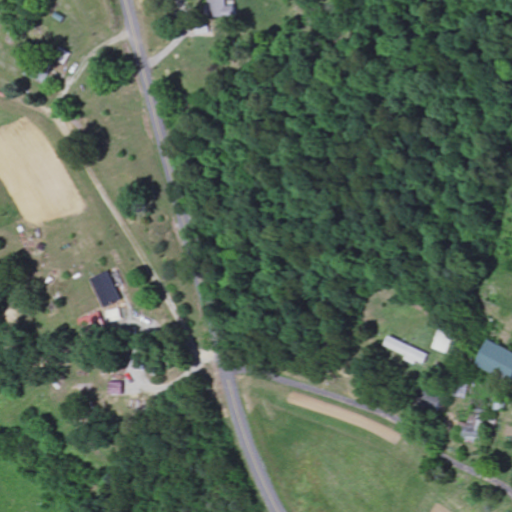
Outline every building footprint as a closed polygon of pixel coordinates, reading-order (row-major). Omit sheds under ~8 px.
[(239,17),(238,7),(232,8),(231,0),(212,0),(214,18),(239,17)] [(97,279),(106,308),(124,302),(114,273),(97,279)] [(114,324),(126,321),(124,309),(111,312),(114,324)] [(451,355),(458,336),(443,330),(436,349),(451,355)] [(410,356),(409,360),(427,368),(433,354),(392,337),(388,347),(410,356)] [(480,368),(511,379),(511,350),(490,342),(480,368)] [(485,439),(486,417),(474,416),(474,423),(463,423),(462,438),(485,439)]
